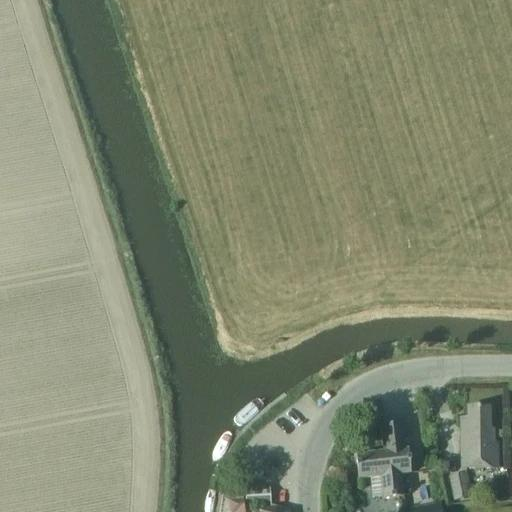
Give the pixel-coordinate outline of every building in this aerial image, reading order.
[(461,468),(500,468),(500,442),(496,442),(496,429),(492,429),(492,407),(466,407),(466,424),(461,424),(461,468)] [(408,450),(404,451),(402,424),(382,426),(385,453),(357,456),(359,479),(382,477),(384,500),(404,498),(401,475),(411,474),(408,450)] [(449,478),(454,501),(472,497),(467,474),(449,478)] [(290,511),(291,511),(271,506),(270,487),(246,489),(247,501),(231,503),(231,511),(290,511)] [(404,511),(445,511),(443,503),(404,511)]
